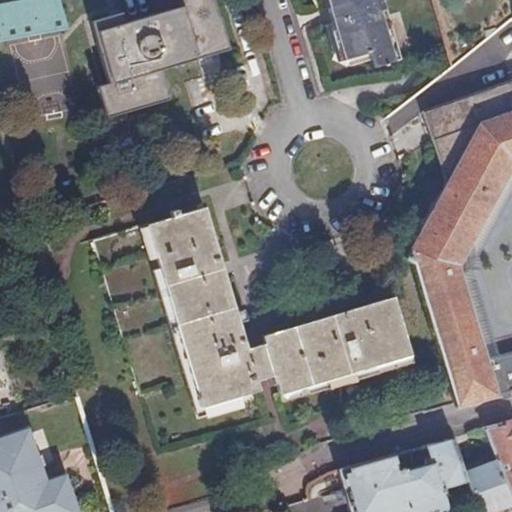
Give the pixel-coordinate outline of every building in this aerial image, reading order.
[(57,0),(27,0),(0,5),(0,38),(5,38),(60,28),(65,28),(57,0)] [(150,0),(154,12),(212,1),(211,0),(150,0)] [(324,0),(326,7),(318,9),(318,10),(327,8),(331,24),(324,26),(324,27),(332,25),(339,52),(348,49),(351,58),(365,55),(370,70),(382,66),(382,68),(385,67),(384,65),(398,61),(380,0),(324,0)] [(162,68),(227,49),(212,1),(154,12),(155,18),(123,26),(121,17),(88,23),(104,81),(93,84),(103,115),(165,97),(156,68),(161,67),(162,68)] [(119,11),(87,21),(88,23),(121,17),(119,11)] [(205,103),(201,80),(186,82),(189,105),(205,103)] [(423,113),(446,183),(405,258),(412,263),(456,406),(495,395),(495,393),(511,389),(511,390),(511,389),(511,353),(500,357),(485,362),(459,277),(463,273),(465,270),(465,267),(464,263),(463,260),(461,259),(489,206),(511,163),(511,80),(509,82),(423,113)] [(3,96),(0,96),(0,123),(4,136),(14,133),(3,96)] [(511,163),(489,206),(461,259),(463,260),(464,263),(465,267),(465,270),(463,273),(459,277),(485,362),(500,357),(477,282),(480,277),(481,272),(481,267),(481,261),(480,256),(511,196),(511,163)] [(280,393),(411,355),(393,297),(263,337),(265,346),(248,351),(204,209),(180,217),(178,212),(171,215),(172,219),(147,227),(146,225),(93,242),(141,398),(194,382),(202,409),(260,391),(258,381),(275,375),(280,393)] [(511,420),(484,428),(495,458),(511,500),(511,420)] [(0,511),(81,511),(68,474),(49,480),(31,428),(0,438),(0,511)] [(451,438),(338,470),(349,511),(396,511),(409,509),(408,506),(444,496),(441,488),(465,480),(460,466),(451,438)] [(460,466),(465,480),(475,511),(497,511),(511,507),(511,500),(495,458),(460,466)] [(408,506),(409,509),(396,511),(433,511),(447,508),(444,496),(408,506)]
